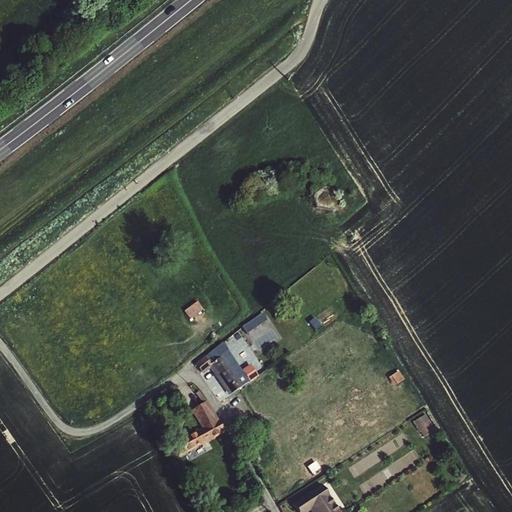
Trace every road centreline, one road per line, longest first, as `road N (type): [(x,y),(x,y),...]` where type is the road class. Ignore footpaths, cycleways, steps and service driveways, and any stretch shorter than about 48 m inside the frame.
road 1 (residential): [(320,0),(292,60),(0,296)]
road 2 (residential): [(0,343),(70,431),(96,428),(193,369),(275,511)]
road 3 (trunk): [(189,0),(0,151)]
